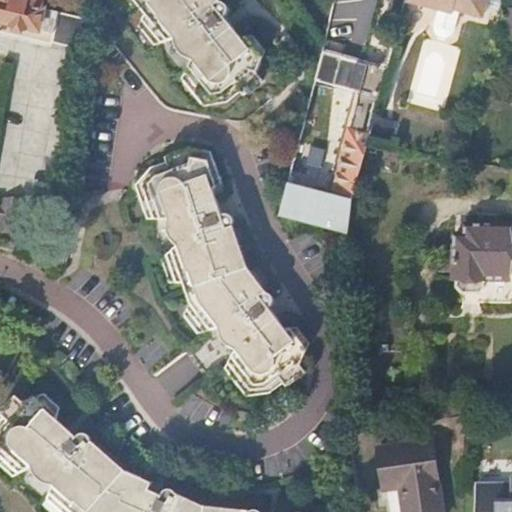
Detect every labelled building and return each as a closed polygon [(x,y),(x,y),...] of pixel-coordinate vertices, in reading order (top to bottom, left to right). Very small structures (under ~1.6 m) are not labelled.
[(4,0),(0,18),(0,20),(52,34),(52,35),(50,43),(88,53),(93,31),(83,19),(58,13),(41,8),(42,0),(4,0)] [(137,0),(148,13),(144,17),(160,38),(171,34),(175,43),(189,57),(183,68),(198,88),(204,84),(212,95),(233,79),(244,93),(263,78),(255,67),(258,56),(221,11),(224,9),(225,7),(226,4),(225,1),(224,0),(137,0)] [(413,0),(441,7),(455,11),(456,7),(461,9),(485,15),(489,0),(413,0)] [(455,11),(441,7),(436,23),(436,28),(439,32),(449,35),(454,33),(456,28),(461,9),(456,7),(455,11)] [(0,31),(50,44),(52,34),(0,20),(0,31)] [(323,52),(316,82),(335,87),(343,57),(323,52)] [(281,216),(350,233),(354,199),(389,68),(363,62),(356,92),(362,93),(333,195),(289,183),(281,216)] [(188,146),(164,156),(170,169),(144,180),(150,193),(145,195),(155,219),(167,219),(169,230),(175,243),(166,248),(178,277),(187,273),(198,303),(194,306),(207,327),(219,326),(222,333),(227,343),(236,348),(228,358),(243,381),(250,376),(259,389),(281,376),(289,389),(310,376),(302,365),(306,357),(272,307),(275,306),(277,304),(277,302),(278,299),(276,296),(274,294),(271,294),(268,294),(248,265),(233,227),(234,226),(236,226),(236,224),(236,222),(236,220),(235,218),(233,216),(231,215),(227,215),(224,216),(202,159),(190,155),(188,146)] [(3,201),(0,222),(0,225),(21,229),(24,204),(3,201)] [(50,262),(65,267),(71,224),(56,222),(50,262)] [(511,223),(468,224),(467,233),(456,233),(456,277),(459,277),(459,283),(464,288),(483,289),(488,284),(488,276),(511,276),(511,236),(511,223)] [(75,511),(78,508),(83,511),(88,511),(103,448),(95,443),(96,439),(96,436),(95,433),(92,431),(89,430),(87,431),(85,432),(84,434),(83,436),(41,403),(29,406),(21,399),(4,417),(16,428),(0,446),(11,456),(8,461),(26,476),(37,470),(42,477),(49,484),(59,489),(54,499),(68,511),(75,511)] [(445,511),(433,439),(380,448),(387,490),(401,488),(404,511),(445,511)] [(103,448),(88,511),(272,511),(265,511),(266,507),(265,504),(264,502),(262,500),(258,499),(255,501),(253,503),(252,507),(204,500),(178,490),(178,487),(177,483),(176,482),(174,481),(173,481),(171,481),(169,482),(167,484),(164,488),(162,492),(150,487),(153,478),(129,469),(118,460),(103,448)] [(511,511),(511,479),(477,480),(477,511),(511,511)]
